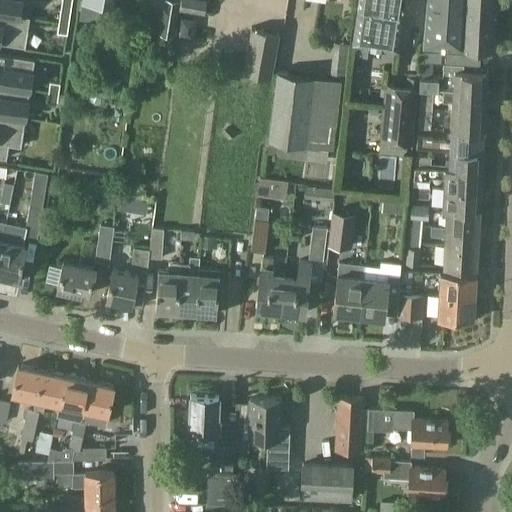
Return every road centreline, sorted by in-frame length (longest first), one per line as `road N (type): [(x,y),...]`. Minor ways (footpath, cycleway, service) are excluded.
road 1 (residential): [(511,365),(449,372),(156,356)]
road 2 (residential): [(156,356),(0,323)]
road 3 (residential): [(156,356),(158,511)]
road 4 (residential): [(483,511),(511,365)]
